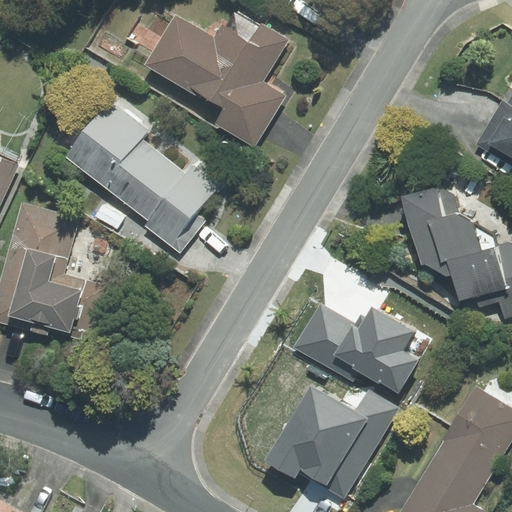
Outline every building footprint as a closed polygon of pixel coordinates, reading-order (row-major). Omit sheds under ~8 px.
[(171,13),(143,65),(226,110),(218,125),(257,146),(286,92),(264,80),(288,35),(234,6),(217,38),(171,13)] [(511,92),(508,99),(502,96),(477,142),(511,161),(511,92)] [(111,94),(59,159),(178,254),(204,221),(194,212),(217,182),(193,163),(185,174),(140,138),(151,125),(111,94)] [(0,208),(20,165),(0,155),(0,208)] [(434,188),(399,198),(418,266),(449,279),(455,303),(499,292),(506,320),(511,318),(511,252),(496,257),(487,228),(471,233),(463,208),(442,214),(434,188)] [(105,283),(51,270),(54,259),(67,262),(77,218),(17,204),(0,277),(0,320),(68,336),(75,306),(98,311),(105,283)] [(416,360),(355,328),(342,353),(304,333),(284,371),(322,391),(283,467),(329,491),(344,464),(364,475),(390,425),(366,413),(373,398),(392,408),(416,360)] [(511,433),(511,411),(470,388),(400,511),(488,511),(490,510),(474,501),(511,433)]
